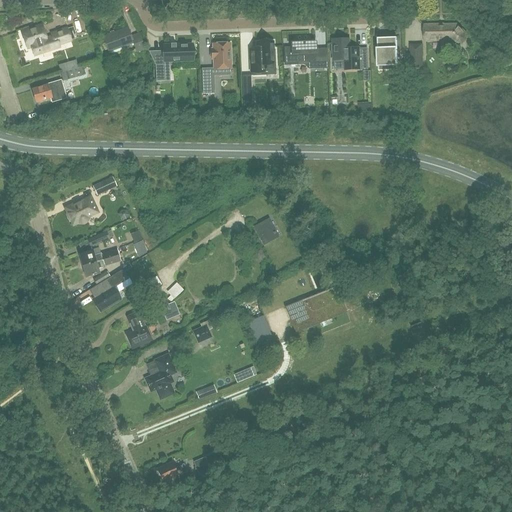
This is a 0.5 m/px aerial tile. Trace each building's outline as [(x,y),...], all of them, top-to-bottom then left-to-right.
[(461,43),(466,39),(465,33),(457,25),(425,26),(425,40),(451,39),(455,44),(461,43)] [(46,39),(41,26),(22,32),(28,48),(32,46),(35,56),(57,48),(56,45),(71,40),(67,29),(51,34),(52,37),(46,39)] [(139,33),(131,35),(128,28),(103,37),(105,43),(103,44),(105,50),(108,49),(109,52),(133,43),(136,53),(145,50),(139,33)] [(377,64),(379,64),(398,63),(397,38),(378,38),(378,48),(377,48),(377,64)] [(345,62),(346,67),(346,70),(368,69),(367,49),(360,49),(352,49),(352,48),(349,48),(349,39),(333,40),(333,45),(331,45),(331,54),(333,54),(333,63),(345,62)] [(316,49),(316,43),(316,42),(315,42),(315,41),(314,41),(309,42),(309,41),(296,41),(296,42),(291,42),(291,47),(284,47),(285,65),(298,65),(298,63),(315,62),(315,69),(323,69),(324,69),(323,60),(315,60),(315,52),(317,52),(316,49)] [(251,76),(266,75),(266,67),(276,66),(275,50),(273,50),(273,42),(267,42),(257,43),(257,49),(250,50),(251,75),(251,76)] [(232,69),(231,44),(215,44),(215,49),(213,49),(213,59),(215,59),(216,69),(232,69)] [(192,60),(192,45),(163,46),(164,61),(192,60)] [(411,71),(423,71),(422,45),(410,45),(411,71)] [(76,60),(70,62),(72,70),(78,68),(76,60)] [(156,82),(165,81),(165,65),(164,65),(155,65),(156,82)] [(72,70),(60,73),(63,81),(85,75),(83,67),(78,68),(72,70)] [(212,69),(202,69),(203,93),(212,93),(212,78),(212,69)] [(33,90),(36,102),(50,98),(52,102),(66,98),(63,87),(61,80),(56,82),(47,85),(47,86),(41,87),(33,90)] [(225,103),(225,84),(217,85),(217,94),(207,95),(207,103),(225,103)] [(251,103),(250,87),(242,87),(243,103),(251,103)] [(97,196),(117,186),(112,178),(93,187),(97,196)] [(86,222),(87,221),(87,220),(88,219),(88,218),(88,217),(97,213),(90,198),(67,209),(69,213),(68,214),(68,215),(68,216),(68,217),(69,218),(70,219),(71,219),(72,220),(74,224),(78,222),(79,222),(79,223),(80,223),(81,223),(82,223),(83,223),(84,223),(85,222),(86,222)] [(263,245),(278,237),(269,219),(253,227),(263,245)] [(90,247),(109,239),(106,232),(87,240),(90,247)] [(103,260),(119,255),(117,249),(109,251),(109,252),(101,254),(103,260)] [(82,266),(102,260),(100,254),(94,256),(93,250),(79,254),(82,266)] [(103,260),(102,260),(82,266),(86,278),(100,274),(98,268),(105,266),(121,261),(119,255),(103,260)] [(92,300),(100,312),(120,300),(113,288),(128,279),(122,270),(98,284),(104,293),(92,300)] [(107,271),(93,280),(96,285),(98,284),(106,280),(110,277),(107,271)] [(153,288),(159,284),(155,278),(149,282),(153,288)] [(336,286),(301,300),(304,308),(305,308),(307,314),(310,322),(345,308),(339,294),(336,286)] [(181,287),(171,295),(177,302),(187,295),(181,287)] [(157,319),(172,313),(166,299),(151,305),(157,319)] [(138,318),(135,313),(126,317),(132,330),(125,333),(132,350),(152,341),(141,317),(138,318)] [(263,316),(248,322),(258,348),(274,342),(263,316)] [(303,316),(290,321),(295,333),(308,328),(303,316)] [(198,343),(211,337),(206,326),(193,331),(198,343)] [(173,392),(170,384),(173,382),(170,375),(176,372),(168,355),(155,361),(146,365),(151,377),(145,379),(149,387),(151,386),(153,391),(157,389),(160,397),(163,396),(164,397),(166,397),(168,397),(169,396),(170,394),(171,393),(173,392)] [(211,395),(217,393),(216,391),(213,385),(207,387),(211,395)] [(205,398),(207,404),(222,399),(220,393),(205,398)] [(200,479),(212,475),(210,469),(205,457),(193,462),(198,473),(200,479)] [(175,468),(172,462),(157,470),(162,481),(177,475),(177,476),(187,472),(183,464),(175,468)]
